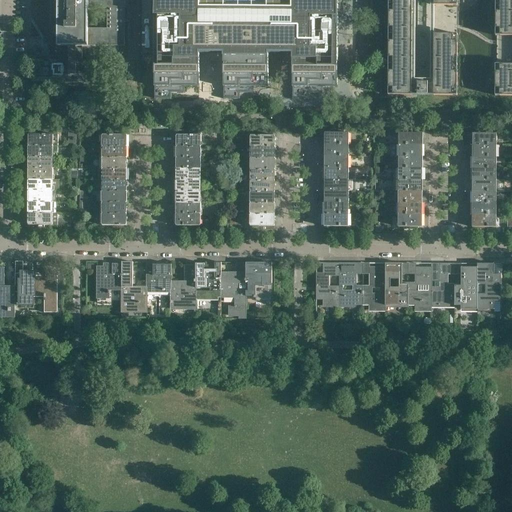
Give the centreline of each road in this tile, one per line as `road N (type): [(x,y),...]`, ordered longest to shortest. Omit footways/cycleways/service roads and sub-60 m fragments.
road 1 (residential): [(461,249),(462,139),(434,139),(432,249)]
road 2 (residential): [(6,246),(8,0)]
road 3 (residential): [(312,248),(311,138),(286,138),(286,248)]
road 4 (residential): [(165,247),(166,141),(139,141),(138,247)]
road 5 (residential): [(138,247),(6,246)]
road 6 (residential): [(286,248),(165,247)]
road 7 (residential): [(432,249),(312,248)]
